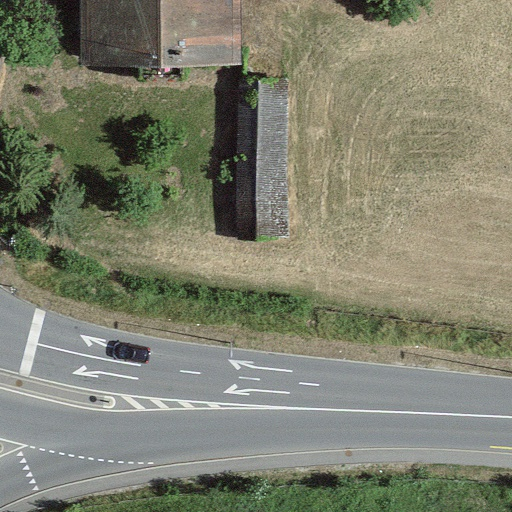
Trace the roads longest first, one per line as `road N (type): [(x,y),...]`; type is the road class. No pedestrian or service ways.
road 1 (secondary): [(0,489),(254,407)]
road 2 (secondary): [(254,407),(511,419)]
road 3 (secondary): [(254,407),(102,397),(0,374)]
